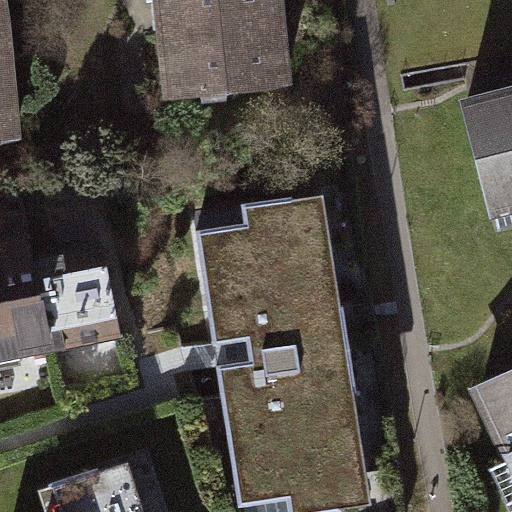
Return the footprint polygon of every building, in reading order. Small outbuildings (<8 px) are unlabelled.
[(265,0),(160,0),(170,95),(275,85),(265,0)] [(511,94),(466,106),(498,229),(511,225),(511,94)] [(317,199),(190,215),(229,511),(321,511),(358,507),(317,199)] [(103,285),(0,306),(0,437),(66,423),(60,391),(123,378),(103,285)] [(511,368),(467,389),(511,485),(511,368)] [(34,511),(166,511),(151,462),(30,498),(34,511)]
